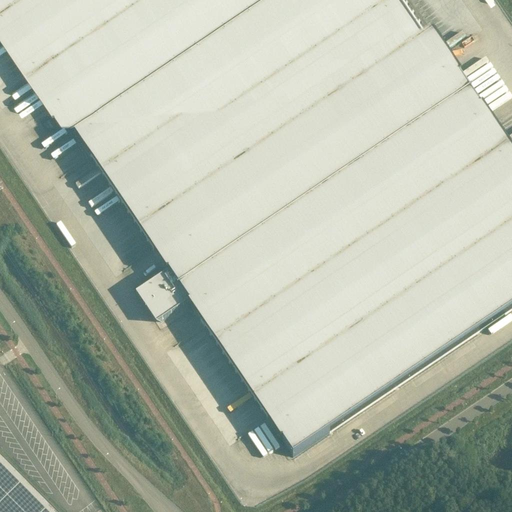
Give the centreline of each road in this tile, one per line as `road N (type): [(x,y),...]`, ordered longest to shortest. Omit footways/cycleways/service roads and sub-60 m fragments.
road 1 (unclassified): [(0,299),(78,415),(156,499)]
road 2 (unclassified): [(325,511),(511,387)]
